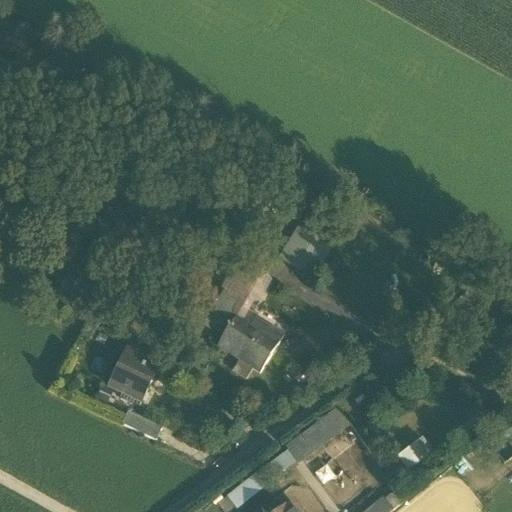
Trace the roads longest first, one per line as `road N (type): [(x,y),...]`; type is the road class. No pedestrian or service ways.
road 1 (residential): [(396,342),(170,511)]
road 2 (track): [(511,404),(270,276)]
